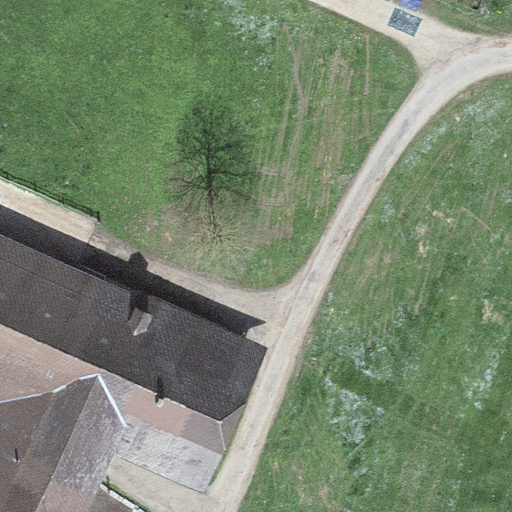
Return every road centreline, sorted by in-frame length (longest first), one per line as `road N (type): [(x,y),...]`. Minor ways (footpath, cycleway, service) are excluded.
road 1 (track): [(218,511),(291,328),(386,151),(446,80),(511,53)]
road 2 (track): [(478,61),(434,34),(345,0)]
